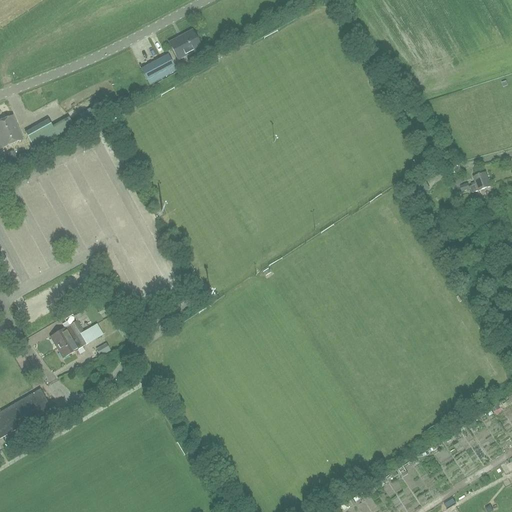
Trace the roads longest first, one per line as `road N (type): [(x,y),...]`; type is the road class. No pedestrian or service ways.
road 1 (residential): [(0,94),(206,0)]
road 2 (residential): [(67,405),(0,304)]
